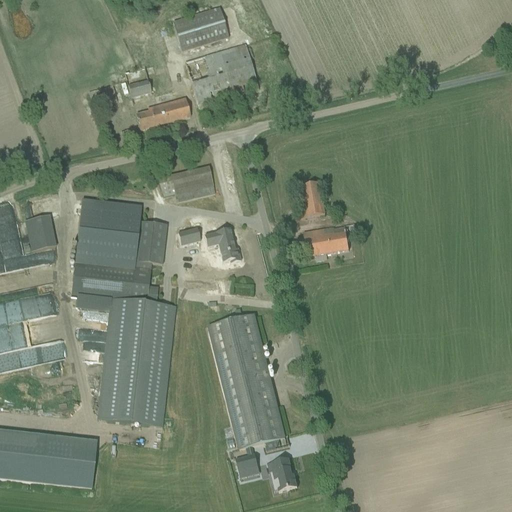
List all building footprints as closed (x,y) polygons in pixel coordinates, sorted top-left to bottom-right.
[(227,41),(219,11),(172,24),(181,54),(227,41)] [(184,66),(195,102),(198,111),(259,93),(256,83),(245,47),(184,66)] [(147,83),(128,88),(131,101),(150,95),(147,83)] [(89,94),(90,101),(93,111),(96,110),(117,104),(112,88),(89,94)] [(190,120),(185,101),(147,111),(148,114),(135,117),(140,133),(190,120)] [(128,132),(120,135),(124,147),(132,144),(128,132)] [(176,207),(215,196),(208,169),(156,183),(161,200),(173,197),(176,207)] [(320,186),(294,190),(300,223),(325,218),(320,186)] [(103,195),(82,193),(70,301),(76,301),(75,311),(108,315),(96,424),(162,431),(175,310),(154,308),(156,291),(146,290),(149,265),(163,266),(167,228),(153,226),(155,206),(102,201),(103,195)] [(23,206),(26,220),(38,218),(35,204),(23,206)] [(54,250),(47,220),(24,225),(31,255),(54,250)] [(308,260),(349,254),(346,230),(305,237),(308,260)] [(205,290),(206,278),(221,279),(226,236),(178,231),(175,254),(209,258),(208,269),(187,267),(184,288),(205,290)] [(34,264),(32,257),(20,260),(21,267),(34,264)] [(51,268),(4,276),(5,286),(4,286),(6,296),(54,288),(51,268)] [(0,359),(9,358),(3,328),(42,321),(39,303),(0,310),(0,359)] [(278,442),(285,440),(255,319),(208,330),(239,452),(266,445),(268,455),(280,452),(278,442)] [(0,483),(91,493),(96,447),(0,436),(0,483)] [(259,476),(254,458),(236,463),(240,480),(259,476)] [(289,461),(267,467),(274,495),(296,489),(289,461)]
